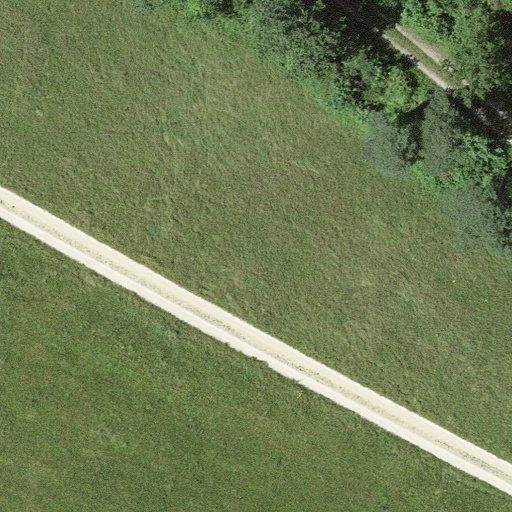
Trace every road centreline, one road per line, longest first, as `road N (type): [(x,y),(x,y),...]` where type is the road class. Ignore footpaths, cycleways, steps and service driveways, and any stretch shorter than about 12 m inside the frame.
road 1 (track): [(511,479),(0,200)]
road 2 (track): [(511,128),(354,0)]
